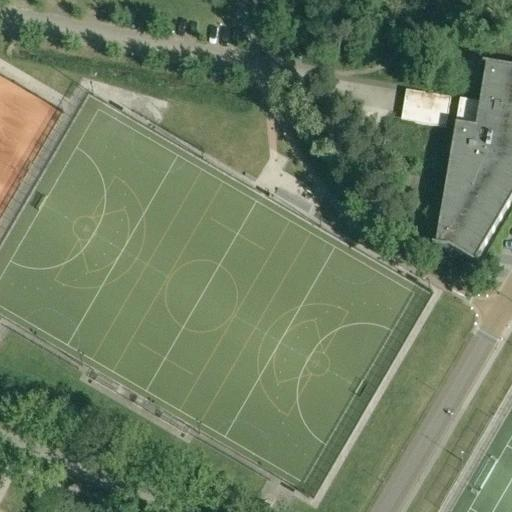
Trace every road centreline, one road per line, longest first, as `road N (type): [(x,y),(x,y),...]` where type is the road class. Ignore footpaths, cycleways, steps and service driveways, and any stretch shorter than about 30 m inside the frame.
road 1 (unclassified): [(382,511),(511,287)]
road 2 (unclassified): [(168,511),(0,441)]
